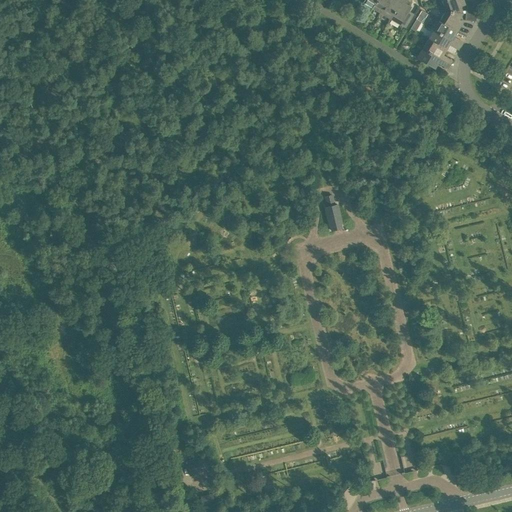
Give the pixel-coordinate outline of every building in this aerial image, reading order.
[(389,0),(376,0),(371,8),(381,14),(389,0)] [(389,0),(381,14),(390,19),(401,0),(389,0)] [(406,0),(401,0),(390,19),(400,25),(405,28),(413,15),(408,11),(410,7),(405,4),(406,0)] [(463,0),(443,0),(441,1),(445,11),(462,13),(463,12),(460,6),(465,5),(463,0)] [(462,13),(445,11),(440,20),(438,19),(437,20),(457,32),(463,22),(458,19),(462,13)] [(476,14),(465,13),(465,21),(475,22),(476,14)] [(457,32),(437,20),(436,21),(438,23),(433,30),(460,47),(463,42),(454,37),(457,32)] [(433,30),(428,40),(446,51),(450,45),(458,50),(460,47),(433,30)] [(428,40),(422,49),(449,65),(452,61),(443,55),(446,51),(428,40)] [(449,65),(422,49),(417,59),(435,69),(438,63),(447,69),(449,65)] [(334,205),(333,200),(326,202),(328,207),(325,208),(329,226),(330,226),(331,230),(331,231),(334,230),(335,230),(335,229),(338,228),(339,229),(342,228),(341,228),(340,224),(342,223),(337,205),(334,205)] [(187,461),(191,476),(209,471),(205,456),(187,461)] [(213,499),(212,493),(200,496),(201,502),(213,499)]
